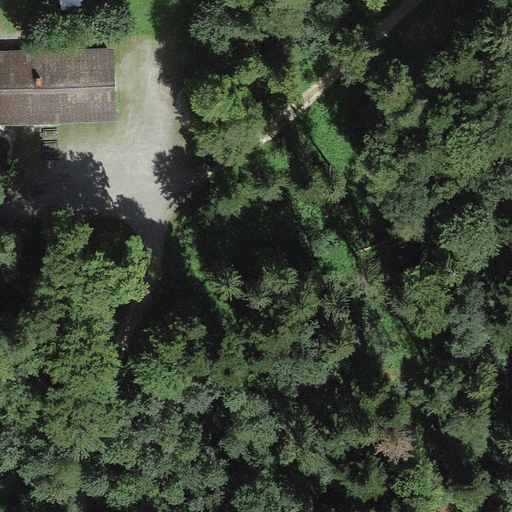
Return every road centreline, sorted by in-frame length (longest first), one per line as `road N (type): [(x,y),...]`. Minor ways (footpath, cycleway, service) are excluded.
road 1 (track): [(79,511),(78,459),(174,194)]
road 2 (track): [(174,194),(300,105),(416,0)]
road 3 (track): [(174,194),(0,211)]
